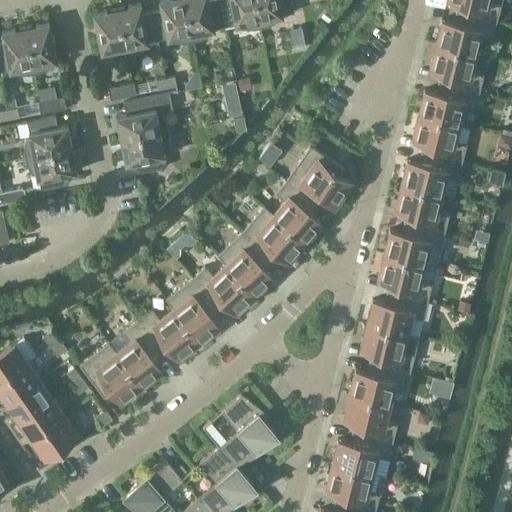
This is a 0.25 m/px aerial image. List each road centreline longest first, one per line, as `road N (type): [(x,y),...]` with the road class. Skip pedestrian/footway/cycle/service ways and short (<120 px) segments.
road 1 (residential): [(0,276),(33,269),(65,249),(99,214),(103,195),(69,0)]
road 2 (residential): [(54,504),(264,342)]
road 3 (residential): [(356,237),(413,0)]
road 4 (residential): [(318,396),(356,237)]
road 5 (residential): [(264,342),(356,237)]
